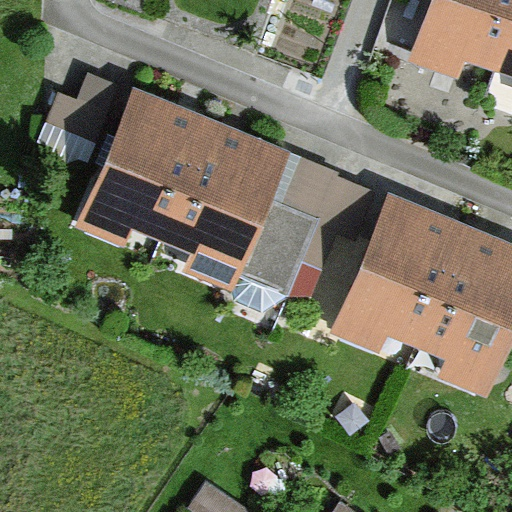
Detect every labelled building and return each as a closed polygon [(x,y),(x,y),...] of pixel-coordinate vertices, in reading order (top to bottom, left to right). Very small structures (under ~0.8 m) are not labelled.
[(511,0),(437,0),(427,29),(498,54),(511,11),(511,0)] [(511,11),(498,54),(511,58),(511,11)] [(47,118),(94,138),(117,82),(88,71),(77,98),(59,90),(47,118)] [(96,196),(165,225),(204,132),(135,103),(96,196)] [(273,161),(204,132),(165,225),(234,253),(228,266),(234,297),(262,308),(287,290),(302,256),(317,219),(287,206),(296,184),(268,173),(273,161)] [(336,173),(306,160),(296,184),(287,206),(317,219),(336,173)] [(366,185),(336,173),(317,219),(302,256),(320,263),(336,227),(346,232),(366,185)] [(420,330),(459,238),(389,209),(351,301),(420,330)] [(511,260),(459,238),(420,330),(490,359),(511,305),(511,260)] [(252,511),(205,480),(189,503),(201,511),(252,511)] [(352,511),(339,502),(331,511),(352,511)]
